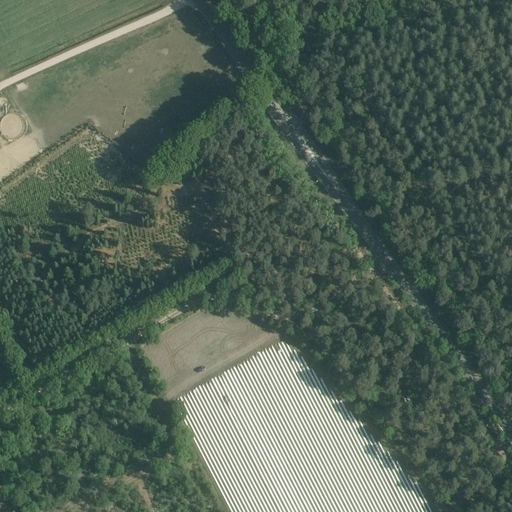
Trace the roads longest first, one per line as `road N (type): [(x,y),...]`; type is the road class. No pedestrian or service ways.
road 1 (tertiary): [(511,435),(200,0)]
road 2 (track): [(389,265),(289,319),(201,300),(0,414)]
